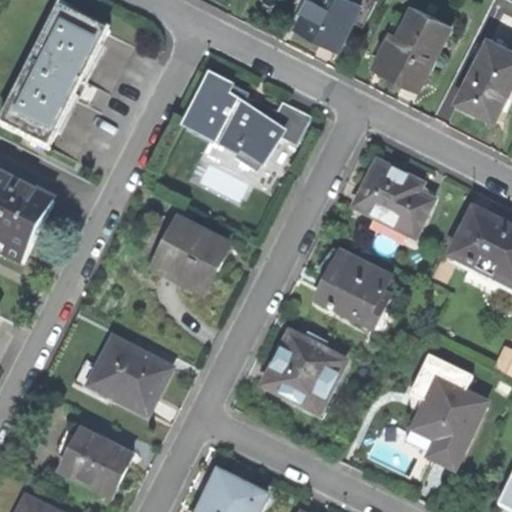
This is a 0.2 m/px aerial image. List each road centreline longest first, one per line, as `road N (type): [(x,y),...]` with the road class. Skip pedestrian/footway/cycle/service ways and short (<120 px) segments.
road 1 (residential): [(204,24),(0,424)]
road 2 (residential): [(360,105),(197,416)]
road 3 (residential): [(197,416),(389,511)]
road 4 (residential): [(204,24),(360,105)]
road 5 (residential): [(360,105),(511,181)]
